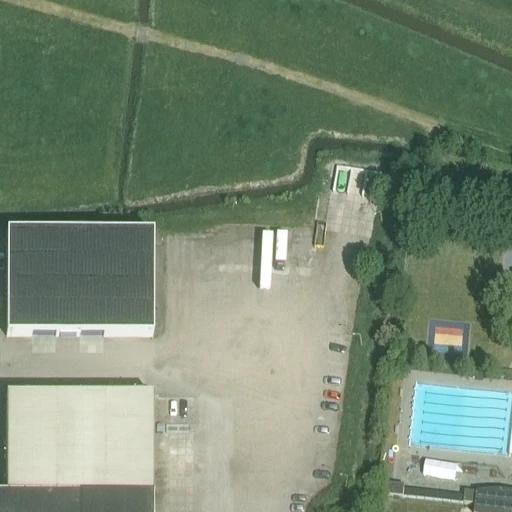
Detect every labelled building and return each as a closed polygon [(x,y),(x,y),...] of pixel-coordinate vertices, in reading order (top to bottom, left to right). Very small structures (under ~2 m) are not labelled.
[(152,340),(153,238),(7,238),(6,340),(152,340)] [(0,511),(152,511),(153,400),(6,399),(6,499),(0,498),(0,511)] [(403,498),(403,493),(404,487),(386,485),(384,496),(403,498)] [(403,493),(403,498),(464,505),(464,500),(403,493)] [(499,511),(501,496),(483,494),(483,496),(465,494),(464,500),(464,505),(476,506),(474,511),(499,511)]
